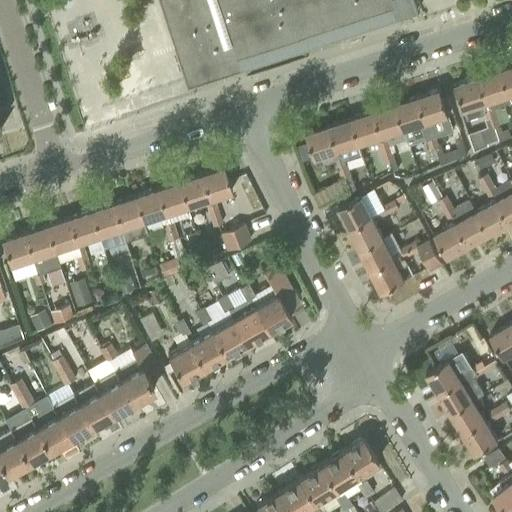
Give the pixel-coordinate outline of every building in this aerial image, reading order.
[(163,0),(190,81),(234,66),(233,61),(301,39),(299,34),(308,28),(312,41),(346,30),(345,25),(352,22),(354,27),(421,5),(419,0),(163,0)] [(511,101),(511,64),(500,68),(511,102),(511,101)] [(511,102),(500,68),(478,75),(486,100),(488,106),(484,108),(485,107),(487,118),(497,115),(495,107),(511,102)] [(463,108),(486,100),(478,75),(455,83),(463,108)] [(454,128),(449,113),(441,87),(418,95),(428,126),(423,127),(426,137),(427,136),(427,137),(437,134),(454,128)] [(428,126),(418,95),(395,102),(407,139),(409,139),(410,142),(426,137),(423,127),(428,126)] [(395,102),(372,110),(381,135),(383,144),(381,144),(383,153),(392,151),(391,144),(407,139),(395,102)] [(359,142),(381,135),(372,110),(351,117),(359,142)] [(500,124),(497,115),(487,118),(488,121),(486,122),(488,129),(482,131),(486,143),(499,139),(495,126),(500,124)] [(359,142),(351,117),(329,124),(337,149),(339,155),(335,156),(338,166),(347,164),(345,159),(364,154),(363,151),(362,151),(359,142)] [(314,157),(337,149),(329,124),(306,132),(309,140),(314,155),(314,157)] [(440,144),(437,134),(427,137),(430,147),(440,144)] [(314,155),(309,140),(299,143),(304,159),(314,155)] [(392,151),(383,153),(386,162),(395,159),(392,151)] [(480,168),(488,165),(483,155),(476,159),(480,168)] [(209,197),(232,189),(231,185),(224,164),(201,172),(209,197)] [(350,174),(347,164),(338,166),(342,176),(347,175),(350,174)] [(201,172),(179,179),(188,206),(210,199),(209,197),(201,172)] [(351,173),(350,174),(347,175),(352,191),(356,189),(351,173)] [(484,187),(492,182),(487,173),(478,177),(484,187)] [(509,222),(511,219),(511,178),(511,177),(494,186),(498,192),(494,194),(496,199),(509,222)] [(179,179),(157,186),(167,217),(162,218),(164,223),(164,222),(166,228),(176,225),(174,219),(190,214),(188,206),(179,179)] [(498,192),(494,186),(492,182),(484,187),(489,197),(494,194),(498,192)] [(167,217),(157,186),(135,194),(146,229),(146,228),(164,223),(162,218),(167,217)] [(373,215),(362,193),(338,205),(338,206),(349,227),(373,215)] [(404,193),(395,198),(397,203),(406,198),(404,193)] [(135,194),(112,201),(123,232),(118,233),(121,241),(148,233),(146,228),(146,229),(135,194)] [(444,208),(453,203),(447,194),(438,199),(444,208)] [(385,203),(390,213),(400,208),(395,198),(385,203)] [(496,199),(476,210),(488,233),(509,222),(496,199)] [(220,211),(218,204),(216,200),(211,202),(206,204),(209,213),(210,213),(210,214),(220,211)] [(112,201),(90,208),(103,247),(121,241),(118,233),(123,232),(112,201)] [(381,217),(390,213),(385,203),(376,207),(378,212),(381,217)] [(449,218),(458,213),(454,206),(453,203),(444,208),(449,218)] [(103,247),(90,208),(68,216),(78,246),(79,247),(77,241),(86,238),(88,244),(90,251),(103,247)] [(488,233),(476,210),(455,221),(467,244),(488,233)] [(223,221),(220,211),(210,214),(214,224),(223,221)] [(383,236),(373,215),(349,227),(360,248),(383,236)] [(78,246),(68,216),(46,223),(59,261),(60,260),(76,255),(74,248),(78,246)] [(251,238),(244,221),(221,231),(222,234),(221,234),(226,248),(251,238)] [(434,232),(447,255),(467,244),(455,221),(434,232)] [(24,230),(32,255),(33,255),(35,260),(30,261),(34,273),(43,270),(61,264),(60,260),(59,261),(46,223),(24,230)] [(176,225),(166,228),(175,256),(159,262),(164,275),(182,269),(180,262),(181,262),(173,237),(179,235),(176,225)] [(24,230),(1,238),(9,263),(32,255),(24,230)] [(393,231),(383,236),(360,248),(370,269),(418,244),(418,243),(416,239),(401,247),(393,231)] [(185,255),(179,235),(173,237),(181,262),(187,260),(185,255)] [(405,278),(399,267),(409,263),(406,257),(420,250),(428,266),(442,259),(430,237),(418,243),(418,244),(370,269),(382,290),(405,278)] [(217,252),(213,239),(200,243),(204,256),(217,252)] [(79,247),(78,246),(74,248),(76,255),(77,255),(78,258),(88,254),(85,245),(79,247)] [(91,265),(88,254),(78,258),(81,268),(91,265)] [(214,279),(228,271),(220,257),(206,265),(214,279)] [(288,279),(275,257),(261,265),(274,287),(288,279)] [(159,274),(156,265),(144,269),(146,278),(159,274)] [(194,268),(181,275),(187,286),(200,279),(194,268)] [(46,279),(43,270),(34,273),(37,283),(46,279)] [(129,270),(114,275),(120,293),(136,287),(129,270)] [(84,275),(69,280),(77,305),(92,299),(84,275)] [(234,304),(229,307),(229,308),(233,316),(247,340),(269,328),(255,303),(251,296),(256,293),(248,280),(239,285),(245,297),(234,304)] [(287,281),(278,286),(290,303),(298,298),(287,281)] [(165,298),(158,285),(146,291),(153,304),(165,298)] [(104,294),(103,288),(98,287),(93,288),(97,299),(102,298),(104,294)] [(291,315),(277,290),(255,303),(269,328),(291,315)] [(229,307),(234,304),(227,292),(222,295),(217,297),(225,311),(229,308),(229,307)] [(54,322),(73,313),(70,303),(51,309),(54,322)] [(208,320),(213,317),(206,305),(201,307),(196,310),(203,323),(208,320)] [(44,307),(29,314),(36,329),(52,322),(44,307)] [(233,316),(229,318),(212,328),(226,353),(247,340),(233,316)] [(181,336),(191,330),(183,317),(173,322),(181,336)] [(0,343),(21,335),(17,321),(0,326),(0,343)] [(511,324),(510,321),(490,333),(503,356),(511,351),(511,324)] [(212,328),(201,334),(190,340),(204,365),(226,353),(212,328)] [(429,349),(434,357),(441,353),(455,345),(450,337),(429,349)] [(168,352),(182,377),(204,365),(190,340),(168,352)] [(118,352),(112,341),(99,348),(105,358),(106,359),(110,357),(118,352)] [(136,355),(115,368),(132,399),(154,387),(149,378),(162,371),(145,341),(132,348),(136,355)] [(51,359),(58,371),(70,364),(63,352),(51,359)] [(461,378),(449,358),(426,371),(439,392),(461,378)] [(482,359),(473,365),(479,375),(488,369),(482,359)] [(58,371),(64,383),(68,381),(76,376),(70,364),(58,371)] [(439,392),(451,412),(473,398),(484,392),(474,376),(478,374),(473,365),(464,371),(466,375),(461,378),(439,392)] [(115,368),(94,380),(111,411),(132,399),(115,368)] [(9,382),(16,395),(28,388),(22,376),(9,382)] [(90,422),(111,411),(94,380),(74,391),(73,392),(90,422)] [(28,388),(16,395),(23,407),(25,405),(35,400),(28,388)] [(73,392),(52,404),(69,434),(90,422),(73,392)] [(473,398),(451,412),(463,432),(485,418),(480,409),(485,405),(479,396),(474,399),(473,398)] [(506,400),(497,406),(502,414),(511,408),(506,400)] [(49,446),(69,434),(52,404),(31,416),(49,446)] [(23,407),(14,412),(5,417),(11,427),(10,427),(28,458),(49,446),(31,416),(25,405),(23,407)] [(495,419),(502,414),(497,406),(489,411),(495,419)] [(463,432),(475,453),(498,439),(485,418),(463,432)] [(0,457),(7,470),(28,458),(10,427),(0,433),(0,457)] [(357,474),(379,460),(378,460),(363,435),(341,449),(357,473),(357,474)] [(490,466),(506,456),(500,446),(483,456),(490,466)] [(341,449),(320,462),(336,486),(337,486),(341,493),(343,496),(347,494),(347,495),(360,487),(357,483),(362,480),(357,474),(357,473),(341,449)] [(511,465),(506,458),(499,463),(507,474),(491,486),(510,511),(511,511),(511,465)] [(336,486),(320,462),(299,475),(319,507),(315,509),(316,511),(328,511),(326,506),(338,499),(336,496),(341,493),(337,486),(336,486)] [(278,488),(292,511),(316,511),(315,509),(319,507),(299,475),(278,488)] [(374,489),(366,477),(362,480),(357,483),(360,487),(365,495),(374,489)] [(292,511),(278,488),(256,502),(262,511),(292,511)] [(343,496),(341,493),(336,496),(338,499),(344,508),(352,503),(347,495),(347,494),(343,496)]
